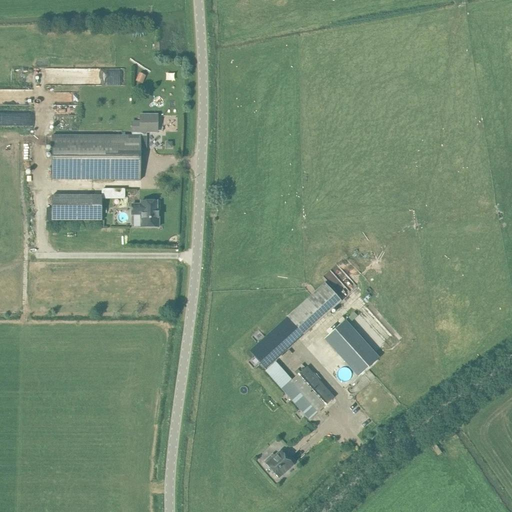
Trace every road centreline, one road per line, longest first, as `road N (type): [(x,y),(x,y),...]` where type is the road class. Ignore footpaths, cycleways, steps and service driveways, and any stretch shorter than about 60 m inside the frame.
road 1 (unclassified): [(169,511),(197,231),(197,0)]
road 2 (tertiary): [(324,511),(416,426),(511,361)]
